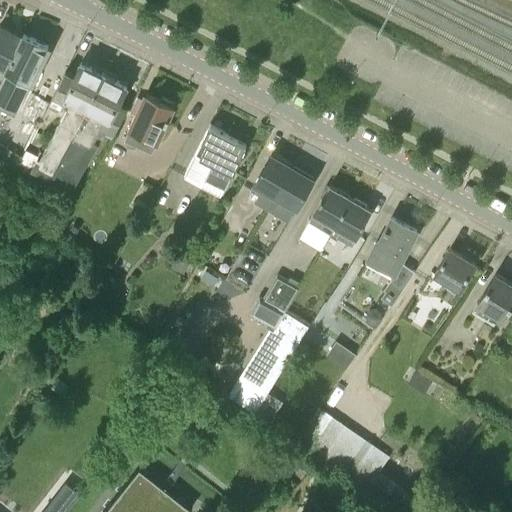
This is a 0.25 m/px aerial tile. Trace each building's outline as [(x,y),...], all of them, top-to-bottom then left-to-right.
[(0,77),(21,36),(0,25),(0,77)] [(0,104),(15,111),(48,46),(24,34),(22,37),(21,36),(0,77),(0,81),(1,81),(0,82),(0,104)] [(67,92),(62,103),(68,106),(41,157),(27,149),(23,156),(4,145),(0,151),(0,170),(13,177),(27,184),(34,169),(50,177),(42,193),(70,207),(85,182),(78,179),(99,143),(95,141),(100,133),(104,135),(106,131),(113,134),(115,131),(128,106),(118,101),(128,84),(116,79),(117,76),(94,64),(93,67),(81,61),(75,74),(66,92),(67,92)] [(59,108),(62,103),(67,92),(66,92),(75,74),(66,69),(50,103),(59,108)] [(160,99),(147,93),(125,139),(152,151),(174,102),(162,96),(160,99)] [(185,174),(222,193),(247,144),(235,138),(233,141),(226,138),(228,132),(210,123),(185,174)] [(267,206),(291,166),(272,155),(273,154),(271,153),(256,180),(257,181),(252,188),(259,192),(255,199),(267,206)] [(286,208),(294,212),(314,178),(313,177),(312,178),(293,167),(293,166),(292,165),(292,166),(291,166),(267,206),(282,215),(286,208)] [(333,232),(353,198),(331,185),(330,184),(300,235),(321,248),(331,231),(333,232)] [(353,244),(358,236),(372,208),(371,208),(371,209),(353,198),(333,232),(353,244)] [(401,260),(404,255),(417,230),(392,216),(380,240),(377,239),(367,259),(368,259),(366,263),(392,277),(390,280),(402,289),(415,270),(401,260)] [(430,280),(456,294),(476,263),(450,247),(430,280)] [(184,274),(193,258),(180,251),(171,266),(184,274)] [(202,277),(219,288),(224,278),(207,269),(202,277)] [(500,323),(503,318),(511,304),(511,282),(496,272),(477,301),(471,311),(487,321),(489,316),(500,323)] [(233,396),(256,410),(268,391),(309,325),(287,311),(301,287),(278,273),(264,296),(260,295),(250,312),(276,327),(233,396)] [(374,329),(398,294),(359,274),(338,304),(374,329)] [(268,391),(256,410),(255,412),(270,423),(284,401),(268,391)] [(390,455),(320,406),(295,441),(374,497),(375,497),(381,501),(381,500),(400,511),(408,511),(419,497),(380,470),(390,455)] [(295,450),(284,465),(302,478),(313,462),(295,450)] [(174,511),(132,478),(104,511),(174,511)]
